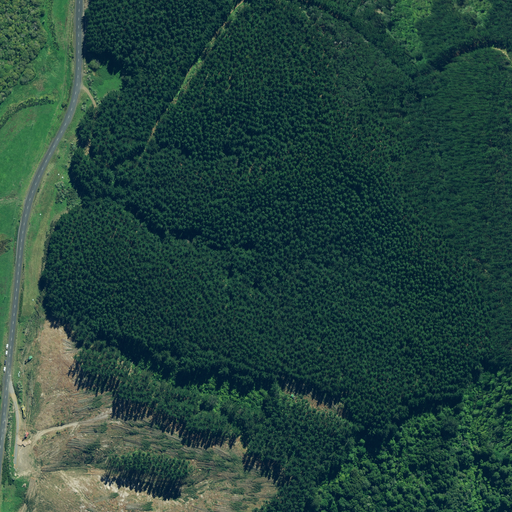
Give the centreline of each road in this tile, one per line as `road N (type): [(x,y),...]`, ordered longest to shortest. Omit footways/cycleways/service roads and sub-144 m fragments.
road 1 (unclassified): [(80,0),(70,103),(30,193),(0,450)]
road 2 (track): [(253,0),(226,23),(142,148),(116,164),(96,165),(86,142),(94,104),(75,79)]
road 3 (track): [(511,54),(478,54),(422,77),(344,19),(300,0)]
